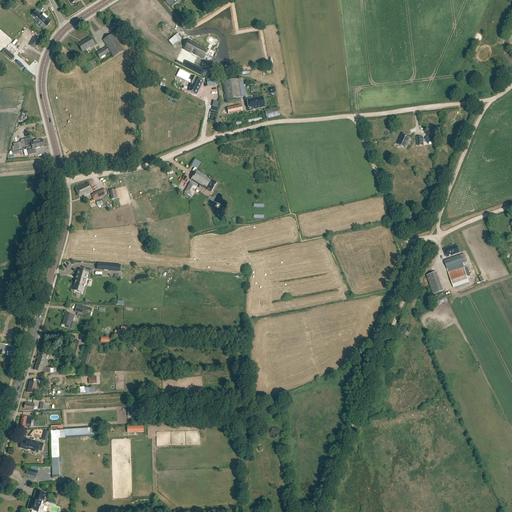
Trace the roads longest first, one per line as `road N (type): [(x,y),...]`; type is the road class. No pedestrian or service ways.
road 1 (secondary): [(0,446),(63,228),(63,182),(42,72),(65,28)]
road 2 (track): [(316,511),(429,237)]
road 3 (track): [(68,181),(134,169),(258,125),(355,116)]
road 4 (track): [(429,237),(399,234),(355,116)]
road 5 (track): [(486,99),(429,237)]
road 6 (track): [(355,116),(486,99)]
